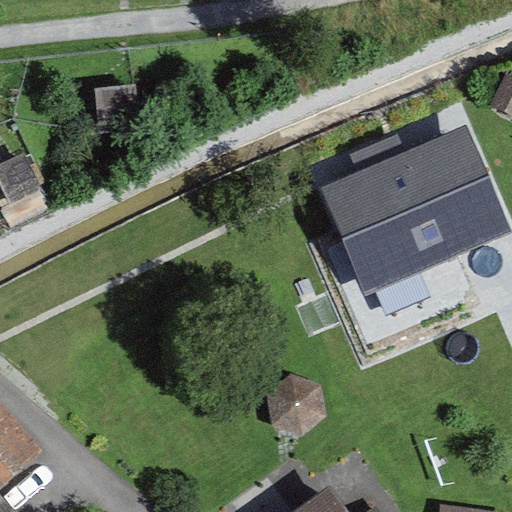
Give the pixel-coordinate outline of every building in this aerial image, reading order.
[(511,241),(471,146),(337,203),(377,299),(511,241)] [(0,204),(6,216),(45,198),(31,167),(0,180),(0,204)] [(136,242),(80,269),(92,295),(149,268),(136,242)] [(294,382),(271,404),(279,435),(310,443),(333,421),(324,390),(294,382)] [(0,511),(13,511),(56,470),(0,413),(0,511)] [(350,511),(341,499),(324,511),(350,511)]
